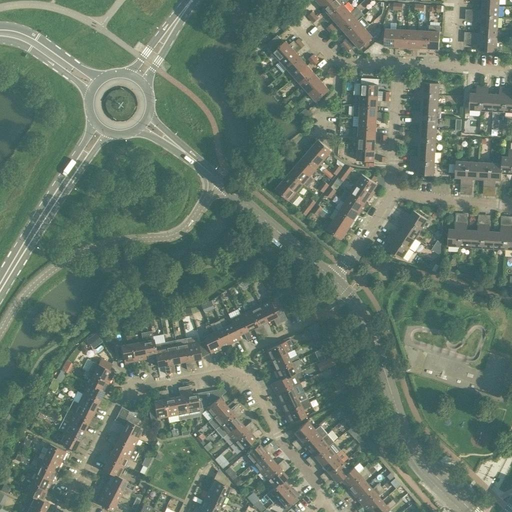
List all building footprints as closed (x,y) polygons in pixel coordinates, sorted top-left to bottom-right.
[(344,4),(340,0),(332,0),(324,8),(331,16),(344,4)] [(351,12),(344,4),(331,16),(338,24),(351,12)] [(498,17),(499,6),(482,5),(482,10),(475,10),(474,16),(498,17)] [(358,20),(351,12),(338,24),(345,32),(358,20)] [(497,29),(498,17),(474,16),(474,22),(481,22),(481,28),(497,29)] [(344,47),(365,28),(358,20),(345,32),(349,36),(341,44),(344,47)] [(429,25),(429,31),(428,48),(439,49),(440,25),(429,25)] [(365,28),(344,47),(347,51),(355,43),(360,48),(373,37),(365,28)] [(396,29),(385,28),(384,46),(395,46),(396,29)] [(497,40),(497,29),(481,28),(481,33),(473,33),(473,39),(497,40)] [(407,29),(396,29),(395,46),(406,47),(407,29)] [(418,30),(407,29),(406,47),(417,48),(418,30)] [(429,31),(418,30),(417,48),(428,48),(429,31)] [(273,52),(280,61),(302,42),(298,38),(290,45),(286,40),(284,42),(277,34),(266,44),(273,52)] [(496,52),(497,40),(473,39),(473,44),(480,45),(479,51),(496,52)] [(301,57),(296,52),(304,45),(302,42),(280,61),(288,69),(301,57)] [(288,69),(295,77),(308,65),(301,57),(288,69)] [(295,77),(302,85),(315,73),(308,65),(295,77)] [(302,85),(309,93),(322,82),(315,73),(302,85)] [(361,83),(361,95),(378,96),(379,84),(375,84),(375,80),(365,79),(365,84),(361,83)] [(329,90),(322,82),(309,93),(316,101),(329,90)] [(415,88),(415,94),(438,95),(439,83),(423,82),(422,88),(415,88)] [(469,110),(481,111),(482,87),(477,86),(476,93),(470,93),(469,110)] [(481,111),(492,111),(493,95),(488,94),(489,87),(482,87),(481,111)] [(492,111),(504,112),(505,88),(499,88),(499,95),(493,95),(492,111)] [(438,107),(438,95),(415,94),(415,100),(421,100),(421,106),(438,107)] [(361,95),(360,106),(377,107),(378,96),(361,95)] [(377,117),(382,118),(388,118),(388,113),(382,113),(380,112),(377,112),(377,107),(360,106),(354,105),(353,116),(359,117),(359,116),(377,117)] [(437,118),(438,107),(421,106),(421,111),(414,111),(413,117),(437,118)] [(359,116),(359,117),(359,127),(376,128),(377,117),(359,116)] [(437,130),(437,118),(413,117),(413,122),(420,123),(420,129),(437,130)] [(359,127),(358,138),(375,139),(376,128),(359,127)] [(436,141),(437,130),(420,129),(419,134),(412,133),(412,140),(436,141)] [(358,138),(357,149),(375,150),(375,139),(358,138)] [(311,148),(324,159),(332,150),(318,139),(311,148)] [(435,152),(436,141),(412,140),(412,145),(419,146),(419,151),(435,152)] [(311,148),(304,156),(317,167),(324,159),(311,148)] [(374,161),(375,150),(357,149),(357,160),(374,161)] [(511,173),(511,149),(508,150),(508,157),(502,157),(502,164),(502,173),(511,173)] [(435,164),(435,152),(419,151),(418,157),(411,156),(411,162),(435,164)] [(304,156),(297,164),(310,175),(317,167),(304,156)] [(461,185),(466,186),(468,162),(456,161),(455,178),(461,178),(461,185)] [(434,176),(435,164),(411,162),(410,168),(417,168),(417,175),(434,176)] [(479,163),(468,162),(466,186),(472,186),(473,179),(478,179),(479,163)] [(491,163),(479,163),(478,179),(484,180),(483,187),(489,187),(491,163)] [(491,163),(489,187),(495,187),(496,180),(502,181),(502,173),(502,164),(491,163)] [(297,164),(290,172),(303,184),(307,187),(314,179),(310,176),(310,175),(297,164)] [(347,165),(344,170),(341,173),(346,177),(349,173),(353,168),(351,167),(349,166),(347,165)] [(296,192),(303,184),(290,172),(283,180),(296,192)] [(363,174),(357,184),(371,193),(377,184),(363,174)] [(296,192),(283,180),(276,189),(293,204),(300,195),(296,192)] [(365,202),(371,193),(357,184),(351,193),(365,202)] [(351,193),(345,202),(359,211),(365,202),(351,193)] [(353,220),(359,211),(345,202),(339,211),(353,220)] [(404,211),(401,216),(421,229),(428,219),(414,210),(411,215),(404,211)] [(347,229),(353,220),(339,211),(333,220),(347,229)] [(415,239),(421,229),(401,216),(398,221),(404,225),(401,230),(415,239)] [(342,238),(347,229),(333,220),(327,229),(342,238)] [(448,245),(460,246),(461,222),(455,222),(455,229),(449,229),(448,245)] [(460,246),(471,247),(472,230),(467,230),(467,223),(461,222),(460,246)] [(471,247),(482,248),(484,224),(478,223),(478,230),(472,230),(471,247)] [(482,248),(494,248),(495,231),(489,231),(490,224),(484,224),(482,248)] [(494,248),(505,249),(507,225),(501,225),(500,232),(495,231),(494,248)] [(409,248),(415,239),(401,230),(398,234),(392,230),(389,235),(409,248)] [(402,258),(409,248),(389,235),(386,240),(392,244),(388,249),(402,258)] [(201,303),(204,310),(212,308),(210,300),(201,303)] [(274,321),(276,326),(281,324),(280,322),(287,319),(282,308),(275,311),(274,308),(276,307),(273,301),(271,302),(270,300),(259,305),(267,321),(278,316),(279,318),(274,321)] [(259,305),(250,309),(257,326),(267,321),(259,305)] [(240,314),(248,330),(257,326),(250,309),(240,314)] [(234,328),(238,335),(239,335),(248,330),(240,314),(230,319),(232,323),(234,327),(234,328)] [(229,342),(230,344),(240,339),(239,335),(238,335),(234,328),(234,327),(232,323),(227,325),(223,318),(219,320),(223,328),(229,340),(229,342)] [(221,348),(230,344),(229,342),(229,340),(223,328),(217,330),(213,322),(209,324),(221,348)] [(313,339),(323,335),(317,323),(308,328),(313,339)] [(205,355),(210,352),(211,353),(221,348),(209,324),(205,326),(209,334),(203,337),(205,340),(201,342),(205,355)] [(258,328),(261,333),(263,337),(267,335),(264,328),(261,327),(258,328)] [(143,341),(146,359),(156,357),(157,357),(154,344),(155,344),(154,339),(153,339),(151,331),(140,333),(142,341),(143,341)] [(95,332),(86,338),(92,347),(101,340),(95,332)] [(135,334),(131,335),(136,361),(146,359),(143,341),(142,341),(136,342),(135,334)] [(124,363),(136,361),(131,335),(126,336),(127,344),(115,346),(117,359),(123,358),(124,363)] [(319,338),(323,347),(329,345),(324,335),(319,338)] [(197,336),(186,338),(186,343),(187,342),(190,360),(201,358),(201,357),(205,355),(201,342),(198,343),(198,340),(197,336)] [(186,338),(176,340),(180,362),(190,360),(187,342),(186,343),(186,338)] [(287,353),(292,350),(289,345),(292,344),(289,339),(266,350),(271,361),(287,353)] [(176,340),(165,342),(171,373),(175,372),(174,368),(172,367),(171,367),(171,364),(180,362),(176,340)] [(157,357),(156,357),(158,366),(164,365),(165,374),(171,373),(165,342),(155,344),(154,344),(157,357)] [(271,361),(275,371),(299,359),(297,355),(289,359),(287,353),(271,361)] [(332,355),(315,363),(319,371),(335,364),(332,355)] [(101,358),(98,364),(92,361),(87,371),(109,382),(114,372),(109,370),(112,364),(101,358)] [(299,359),(275,371),(279,379),(280,380),(295,373),(302,370),(299,364),(301,363),(299,359)] [(91,378),(88,384),(104,392),(109,382),(87,371),(85,370),(83,374),(91,378)] [(300,382),(295,373),(280,380),(279,379),(271,383),(276,394),(300,382)] [(336,389),(344,386),(340,375),(331,380),(336,389)] [(304,392),(300,382),(276,394),(280,404),(304,392)] [(88,384),(83,393),(99,401),(104,392),(88,384)] [(184,386),(189,412),(200,410),(197,393),(191,394),(191,389),(189,389),(189,385),(184,386)] [(175,397),(178,414),(189,412),(184,386),(179,387),(180,391),(179,391),(180,396),(175,397)] [(164,396),(165,399),(168,416),(178,414),(175,397),(167,398),(166,396),(167,396),(166,396),(168,393),(168,389),(163,390),(164,396)] [(219,397),(213,390),(207,403),(205,407),(213,417),(227,406),(219,397)] [(213,390),(205,392),(207,403),(213,390)] [(309,402),(304,392),(280,404),(285,413),(309,402)] [(99,401),(83,393),(78,403),(94,411),(99,401)] [(157,418),(168,416),(165,399),(153,401),(154,404),(148,405),(151,421),(157,420),(157,418)] [(78,403),(73,400),(68,410),(89,421),(94,411),(78,403)] [(311,406),(309,402),(285,413),(290,423),(306,416),(303,410),(311,406)] [(220,425),(236,412),(234,410),(235,407),(234,407),(234,406),(230,410),(227,406),(213,417),(220,425)] [(347,416),(352,412),(351,407),(344,413),(347,416)] [(220,425),(227,434),(241,422),(237,418),(240,416),(240,415),(243,412),(240,408),(236,412),(220,425)] [(132,416),(128,414),(125,419),(120,417),(117,421),(121,423),(121,424),(124,426),(122,431),(138,439),(143,428),(137,425),(142,414),(140,409),(137,410),(135,410),(132,416)] [(68,410),(67,410),(63,419),(84,430),(89,421),(68,410)] [(84,430),(63,419),(58,429),(64,432),(80,440),(82,436),(84,430)] [(315,429),(307,421),(294,433),(301,441),(315,429)] [(244,426),(241,422),(227,434),(234,442),(247,430),(244,426)] [(301,441),(308,449),(326,434),(319,426),(315,429),(301,441)] [(241,450),(255,439),(247,430),(234,442),(241,450)] [(112,432),(110,437),(133,449),(138,439),(122,431),(117,440),(115,439),(116,437),(116,436),(115,434),(112,432)] [(80,440),(64,432),(59,442),(75,450),(77,444),(80,440)] [(333,442),(326,434),(308,449),(315,457),(329,446),(333,442)] [(151,444),(157,448),(159,443),(155,436),(151,444)] [(114,446),(112,450),(128,458),(133,461),(138,451),(133,449),(110,437),(107,442),(114,446)] [(48,448),(45,454),(61,462),(66,451),(50,444),(49,444),(42,440),(40,445),(48,448)] [(315,457),(322,466),(336,454),(340,450),(333,442),(329,446),(315,457)] [(245,455),(252,464),(273,446),(269,443),(263,448),(259,443),(245,455)] [(252,464),(260,472),(273,460),(268,453),(269,452),(270,452),(273,452),(273,453),(276,450),(273,446),(252,464)] [(102,451),(100,456),(123,468),(128,458),(112,450),(108,457),(106,456),(107,456),(106,453),(102,451)] [(163,455),(158,452),(155,458),(160,461),(163,455)] [(34,456),(32,460),(56,471),(61,462),(45,454),(42,460),(34,456)] [(220,454),(214,459),(223,468),(228,463),(220,454)] [(329,474),(343,462),(336,454),(322,466),(329,474)] [(102,469),(111,474),(118,477),(119,476),(123,468),(100,456),(98,460),(101,461),(104,460),(104,461),(105,460),(107,461),(102,469)] [(52,481),(56,471),(32,460),(30,464),(38,468),(36,473),(52,481)] [(280,468),(273,460),(260,472),(266,480),(280,468)] [(350,470),(349,470),(343,462),(329,474),(337,483),(340,480),(340,479),(350,470)] [(364,466),(363,468),(359,463),(353,467),(349,470),(350,470),(340,479),(340,480),(347,487),(367,470),(364,466)] [(508,489),(511,481),(511,464),(502,486),(508,489)] [(284,480),(288,477),(280,468),(266,480),(273,488),(284,480)] [(370,473),(367,470),(347,487),(354,495),(367,484),(363,479),(370,473)] [(25,475),(23,479),(47,490),(52,481),(36,473),(33,479),(25,475)] [(106,483),(130,495),(132,491),(124,487),(127,481),(119,476),(118,477),(111,474),(106,483)] [(236,478),(233,480),(238,487),(243,483),(238,476),(236,478)] [(21,483),(27,486),(24,492),(32,496),(33,496),(42,501),(43,500),(47,490),(23,479),(21,483)] [(209,489),(225,497),(227,491),(235,495),(237,490),(230,487),(230,486),(213,479),(209,489)] [(273,503),(277,499),(290,488),(284,480),(273,488),(269,491),(270,491),(263,497),(266,501),(269,499),(273,503)] [(106,483),(101,493),(117,501),(120,495),(128,499),(130,495),(106,483)] [(354,495),(361,504),(381,486),(378,483),(372,489),(367,484),(354,495)] [(384,490),(381,486),(361,504),(368,511),(382,500),(378,496),(384,490)] [(292,490),(290,488),(277,499),(284,508),(291,502),(292,504),(298,499),(296,498),(298,496),(297,496),(299,495),(294,489),(292,490)] [(222,502),(225,497),(209,489),(204,499),(228,510),(230,506),(222,502)] [(246,497),(262,511),(267,507),(251,492),(246,497)] [(115,506),(117,501),(101,493),(96,503),(112,511),(112,510),(115,511),(121,511),(122,510),(115,506)] [(42,501),(32,496),(28,506),(40,511),(44,511),(49,503),(43,500),(42,501)] [(140,500),(136,498),(131,507),(136,509),(140,500)] [(204,499),(199,508),(201,509),(201,510),(203,511),(203,510),(206,511),(217,511),(218,511),(221,511),(226,511),(228,510),(204,499)] [(368,511),(367,511),(384,511),(385,511),(389,509),(395,503),(392,500),(386,505),(382,500),(368,511)] [(152,511),(154,509),(143,503),(139,511),(152,511)]
